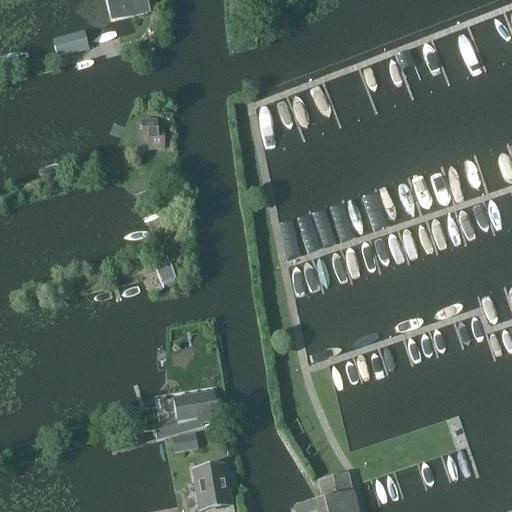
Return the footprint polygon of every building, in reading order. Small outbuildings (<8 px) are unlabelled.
[(103,0),(107,23),(151,14),(147,0),(103,0)] [(147,129),(147,152),(165,152),(165,138),(158,137),(157,128),(147,129)] [(142,182),(130,186),(133,195),(145,192),(142,182)] [(151,263),(162,290),(178,287),(166,257),(151,263)] [(172,398),(176,425),(221,420),(214,390),(172,398)] [(194,435),(171,439),(174,455),(197,451),(194,435)] [(233,511),(227,466),(190,469),(197,511),(233,511)] [(294,511),(356,511),(347,475),(318,483),(323,503),(294,510),(294,511)]
